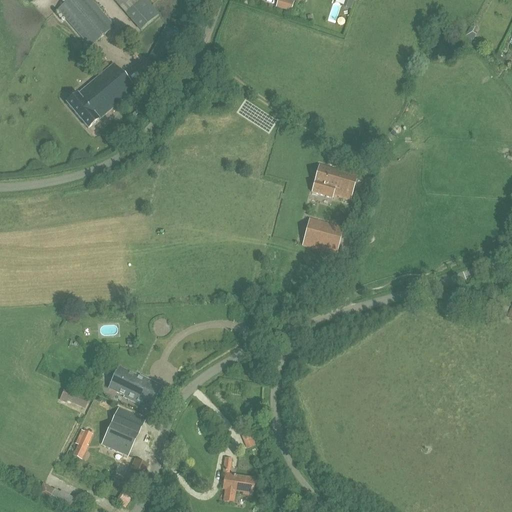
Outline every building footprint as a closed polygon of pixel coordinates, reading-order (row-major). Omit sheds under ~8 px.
[(90,48),(114,27),(90,0),(70,0),(58,11),(90,48)] [(159,15),(145,0),(114,0),(140,31),(159,15)] [(284,0),(278,0),(276,8),(291,13),(294,3),(284,0)] [(472,25),(466,36),(474,41),(478,34),(475,32),(477,29),(472,25)] [(166,28),(150,59),(171,70),(187,40),(166,28)] [(114,65),(67,104),(88,130),(135,90),(114,65)] [(357,177),(338,172),(320,167),(312,194),(332,200),(333,196),(350,201),(357,177)] [(302,246),(336,255),(343,229),(310,220),(302,246)] [(125,397),(124,399),(151,411),(162,387),(141,377),(140,378),(119,368),(109,390),(125,397)] [(82,396),(70,391),(65,389),(61,400),(66,402),(85,409),(90,396),(83,393),(82,396)] [(118,408),(103,446),(129,457),(145,420),(118,408)] [(248,425),(252,422),(249,417),(244,420),(234,426),(239,432),(248,425)] [(78,446),(86,450),(93,435),(85,431),(78,446)] [(235,492),(252,494),(254,479),(230,476),(232,460),(225,459),(222,476),(225,477),(223,490),(225,491),(224,501),(234,503),(235,492)] [(141,484),(147,465),(134,461),(128,480),(141,484)] [(116,502),(125,509),(131,500),(140,487),(138,486),(129,482),(116,502)] [(37,496),(40,498),(47,502),(65,511),(70,511),(71,511),(73,511),(77,506),(74,505),(77,501),(55,488),(54,490),(44,484),(37,496)]
